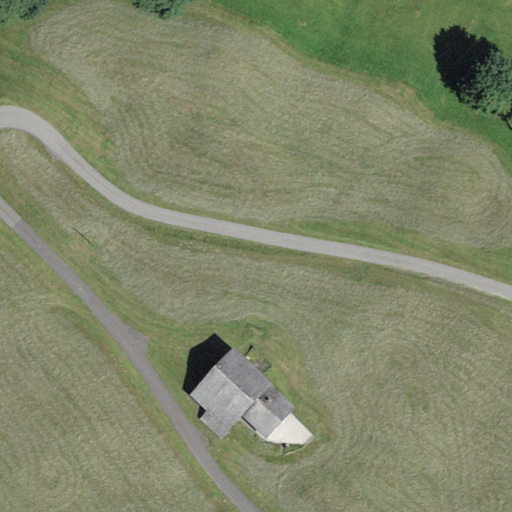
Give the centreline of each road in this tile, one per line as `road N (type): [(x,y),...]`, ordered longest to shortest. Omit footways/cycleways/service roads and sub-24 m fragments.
road 1 (unclassified): [(0,112),(25,116),(103,183),(163,215),(511,290)]
road 2 (unclassified): [(254,511),(215,471),(115,327),(0,202)]
